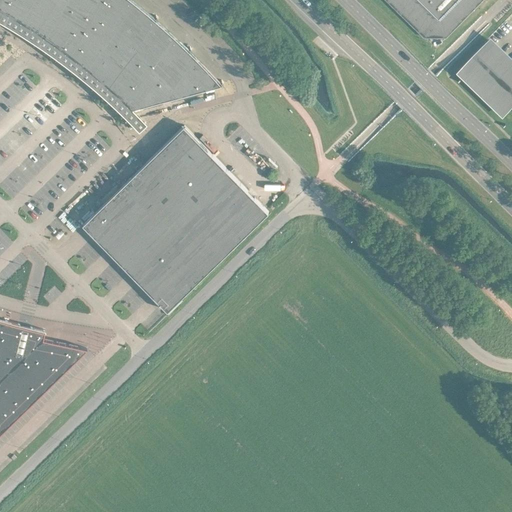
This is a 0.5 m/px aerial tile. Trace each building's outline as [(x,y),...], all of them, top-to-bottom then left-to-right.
[(24,24),(24,25),(39,0),(7,0),(1,11),(2,11),(2,10),(7,13),(6,14),(8,15),(8,13),(13,16),(12,17),(13,18),(14,17),(19,19),(18,21),(19,22),(20,20),(24,23),(24,24)] [(46,39),(47,39),(73,0),(39,0),(24,25),(25,25),(26,24),(30,27),(29,28),(30,29),(31,28),(36,30),(35,32),(36,32),(37,31),(41,34),(40,35),(42,36),(43,35),(47,38),(46,39)] [(68,55),(110,0),(73,0),(47,39),(47,40),(48,39),(52,42),(52,43),(53,44),(54,43),(58,46),(57,47),(58,48),(59,47),(63,50),(62,51),(64,52),(65,51),(69,54),(68,55)] [(89,72),(142,9),(131,0),(110,0),(68,55),(69,56),(70,55),(74,58),(73,59),(74,60),(75,59),(79,62),(79,63),(80,64),(81,63),(85,66),(84,67),(85,68),(86,67),(90,70),(89,72)] [(392,0),(427,34),(443,34),(476,0),(392,0)] [(109,89),(110,90),(165,29),(155,20),(158,17),(155,14),(153,17),(142,9),(89,72),(90,73),(91,71),(95,75),(94,76),(95,77),(96,76),(100,79),(99,80),(100,81),(101,80),(105,84),(104,85),(105,86),(106,85),(110,88),(109,89)] [(165,29),(110,90),(111,90),(111,89),(115,93),(114,94),(115,95),(116,94),(120,97),(119,98),(120,99),(121,98),(125,102),(124,103),(125,104),(126,103),(130,107),(129,108),(130,109),(131,108),(131,107),(198,89),(198,90),(219,84),(220,84),(223,82),(221,79),(218,82),(209,72),(198,60),(189,51),(192,48),(189,46),(186,48),(177,39),(165,29)] [(504,112),(511,104),(511,105),(511,62),(489,40),(460,69),(504,112)] [(269,211),(265,208),(203,144),(184,125),(119,188),(83,223),(168,310),(269,211)] [(0,317),(0,431),(86,347),(42,338),(43,331),(44,331),(44,329),(32,326),(19,323),(7,320),(0,317)]
